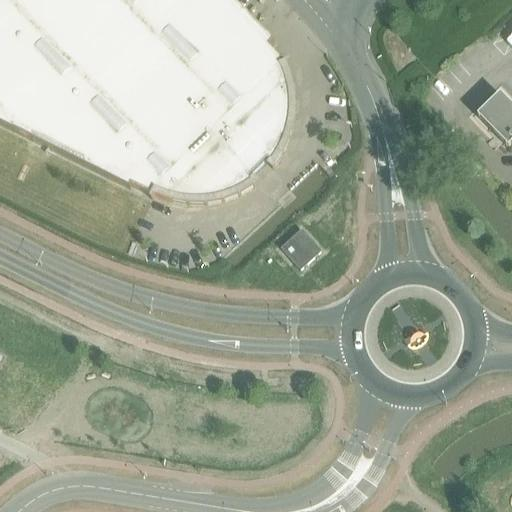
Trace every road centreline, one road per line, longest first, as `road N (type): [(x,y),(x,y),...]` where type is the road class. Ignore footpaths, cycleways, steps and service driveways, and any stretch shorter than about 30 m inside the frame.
road 1 (tertiary): [(0,258),(118,316),(204,341),(354,351)]
road 2 (tertiary): [(354,319),(211,313),(125,294),(0,235)]
road 3 (tertiary): [(18,511),(40,497),(92,489),(243,511)]
road 4 (unclassified): [(421,274),(396,147),(379,120)]
road 5 (unclassified): [(379,120),(389,279)]
